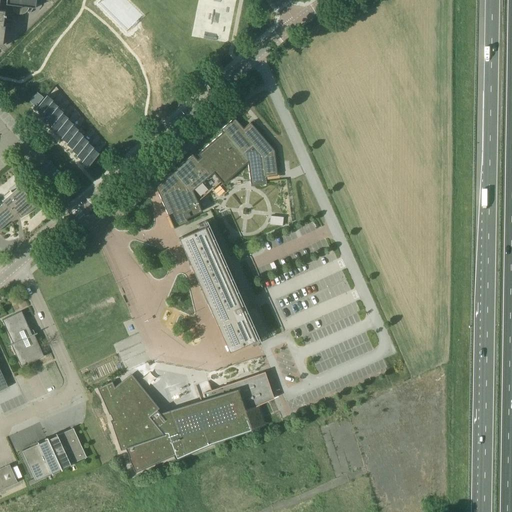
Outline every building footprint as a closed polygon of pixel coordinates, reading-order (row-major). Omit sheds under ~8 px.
[(0,0),(0,44),(2,31),(6,31),(10,31),(11,24),(6,23),(6,25),(3,25),(5,2),(0,1),(0,0),(6,0),(6,5),(12,5),(12,6),(12,8),(12,9),(13,11),(14,12),(15,13),(16,14),(17,15),(19,15),(20,15),(22,15),(23,15),(25,14),(26,13),(27,12),(30,13),(33,8),(35,8),(35,0),(43,0),(49,1),(49,0),(0,0)] [(37,92),(29,102),(33,105),(36,107),(43,97),(37,92)] [(46,96),(37,108),(42,112),(41,114),(53,100),(52,100),(46,96)] [(53,100),(41,114),(42,114),(47,118),(46,120),(47,120),(58,106),(57,106),(52,102),(53,101),(53,100)] [(58,106),(47,120),(53,124),(51,125),(52,126),(63,112),(62,112),(57,108),(58,106)] [(63,112),(52,126),(58,130),(57,131),(57,132),(68,118),(67,118),(62,114),(63,112)] [(68,118),(57,132),(57,131),(63,136),(62,137),(73,124),(67,120),(68,118)] [(174,228),(187,222),(186,218),(202,211),(197,202),(221,182),(223,184),(248,163),(251,186),(266,184),(265,177),(277,176),(274,150),(250,123),(243,129),(234,118),(220,130),(222,133),(197,154),(199,157),(197,160),(192,154),(155,186),(168,216),(172,215),(173,218),(170,219),(173,228),(174,228)] [(73,124),(62,137),(62,138),(62,137),(68,142),(67,143),(78,130),(72,125),(73,124)] [(78,130),(67,143),(67,144),(68,143),(73,148),(72,149),(83,136),(83,135),(83,136),(77,131),(78,130)] [(83,136),(72,149),(73,149),(78,154),(77,155),(88,142),(88,141),(88,142),(82,137),(84,136),(83,136)] [(88,142),(77,155),(78,155),(83,160),(82,161),(93,147),(93,148),(88,143),(89,142),(88,142)] [(93,147),(82,161),(83,161),(88,165),(87,167),(88,167),(99,153),(98,153),(93,149),(94,148),(93,147)] [(28,213),(35,207),(35,206),(34,207),(26,198),(28,197),(28,198),(29,197),(19,186),(2,201),(4,203),(0,206),(0,229),(18,214),(20,217),(19,218),(20,218),(28,213)] [(236,195),(238,202),(246,200),(243,193),(236,195)] [(198,229),(182,236),(182,237),(217,317),(232,350),(249,343),(258,339),(259,339),(268,334),(256,307),(247,311),(242,313),(204,227),(198,229)] [(11,345),(21,367),(44,356),(34,335),(37,333),(37,332),(32,335),(21,311),(2,320),(12,343),(7,346),(8,346),(11,345)] [(257,406),(259,405),(271,400),(274,398),(272,392),(265,372),(259,374),(211,390),(208,382),(196,386),(202,406),(198,408),(197,405),(169,414),(170,417),(165,419),(151,402),(148,405),(145,401),(149,398),(131,375),(115,388),(112,381),(112,382),(97,388),(109,414),(110,414),(113,421),(110,421),(120,450),(125,449),(129,457),(134,472),(173,455),(175,460),(211,443),(208,437),(260,414),(257,406)] [(47,438),(46,438),(47,440),(38,444),(38,442),(37,442),(38,444),(22,451),(22,450),(22,451),(35,481),(36,480),(51,473),(52,475),(52,474),(51,473),(60,469),(61,471),(61,470),(62,470),(61,468),(69,465),(70,466),(71,466),(70,464),(85,457),(86,458),(73,427),(72,428),(57,435),(56,433),(55,434),(56,436),(48,440),(47,438)] [(0,468),(0,490),(17,483),(9,464),(0,468)]
